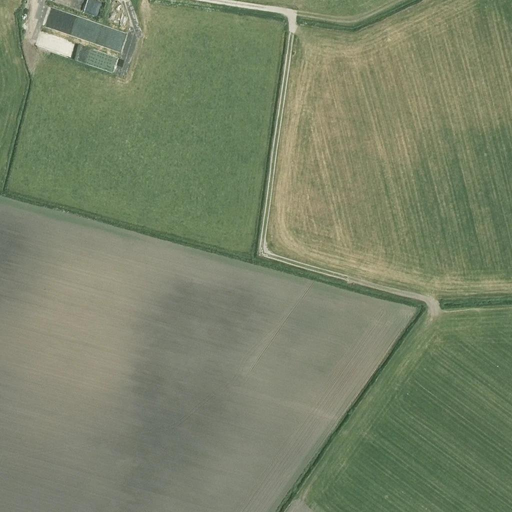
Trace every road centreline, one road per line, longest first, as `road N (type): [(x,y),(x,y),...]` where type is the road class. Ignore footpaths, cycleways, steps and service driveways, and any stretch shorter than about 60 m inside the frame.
road 1 (track): [(428,299),(264,251),(291,13)]
road 2 (track): [(398,0),(356,20),(211,0)]
